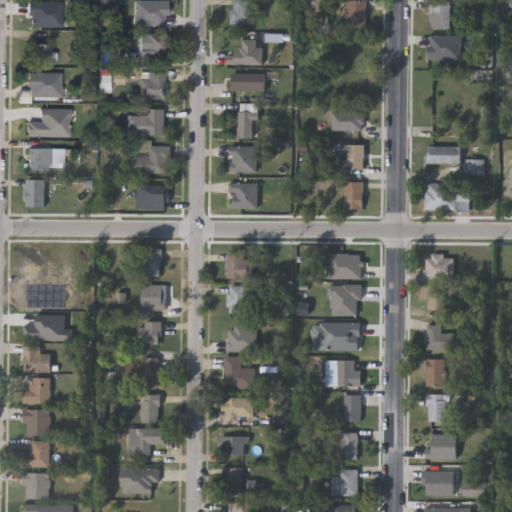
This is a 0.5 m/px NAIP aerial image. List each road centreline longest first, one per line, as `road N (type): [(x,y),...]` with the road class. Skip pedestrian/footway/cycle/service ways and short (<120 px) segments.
road 1 (residential): [(396,0),(391,511)]
road 2 (residential): [(511,231),(0,226)]
road 3 (residential): [(197,0),(193,511)]
